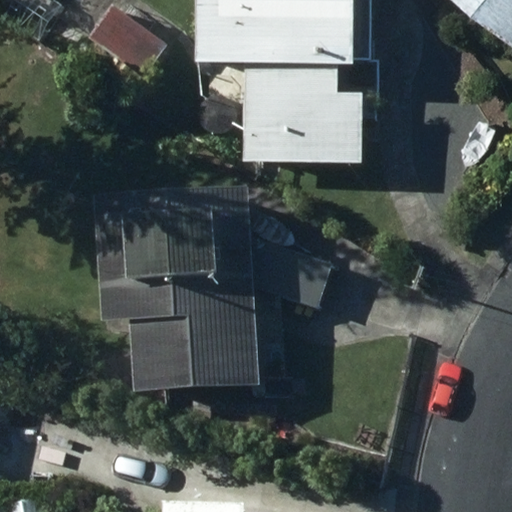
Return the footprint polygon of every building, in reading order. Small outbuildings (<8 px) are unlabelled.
[(70,11),(54,0),(20,0),(12,13),(50,39),(70,11)] [(227,0),(227,74),(267,74),(267,171),(385,171),(385,101),(363,101),(363,75),(384,75),(384,22),(398,22),(408,12),(408,1),(406,0),(227,0)] [(511,0),(481,0),(511,25),(511,0)] [(132,15),(115,42),(153,66),(170,39),(132,15)] [(437,66),(436,99),(465,99),(465,67),(437,66)] [(275,204),(125,207),(127,330),(155,330),(157,422),(278,420),(276,294),(332,313),(347,269),(275,244),(275,204)]
